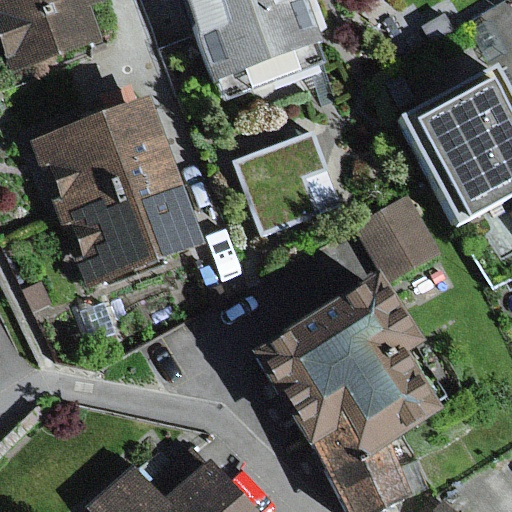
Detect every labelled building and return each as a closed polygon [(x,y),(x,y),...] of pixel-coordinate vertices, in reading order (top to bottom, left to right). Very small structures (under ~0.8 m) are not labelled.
[(101,0),(0,0),(0,63),(6,81),(98,49),(86,14),(104,8),(101,0)] [(172,0),(209,94),(319,52),(298,0),(172,0)] [(511,119),(489,77),(392,129),(449,235),(456,231),(511,201),(511,119)] [(53,222),(173,180),(145,102),(89,122),(25,145),(53,222)] [(309,138),(229,166),(255,240),(335,212),(309,138)] [(173,180),(53,222),(80,298),(199,255),(173,180)] [(511,201),(456,231),(489,293),(511,281),(511,201)] [(404,203),(353,232),(385,287),(435,259),(404,203)] [(369,284),(245,365),(303,458),(335,438),(353,473),(382,456),(432,422),(395,369),(418,354),(369,284)] [(40,286),(22,293),(31,315),(49,307),(40,286)] [(36,409),(0,444),(0,459),(44,417),(36,409)] [(335,438),(303,458),(334,511),(388,511),(402,505),(382,456),(353,473),(335,438)] [(134,475),(92,511),(243,511),(200,463),(157,501),(134,475)]
